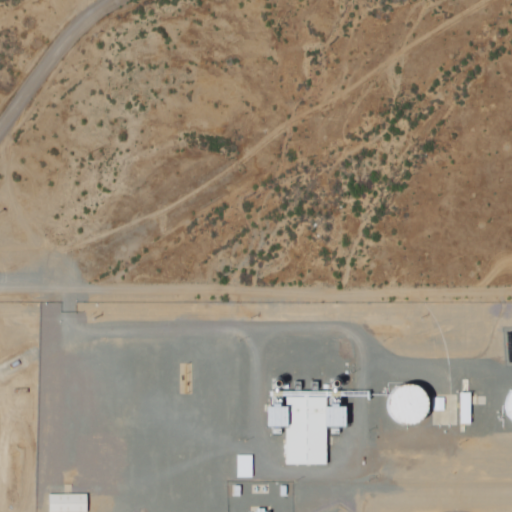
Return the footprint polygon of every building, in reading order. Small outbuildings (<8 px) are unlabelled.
[(322,464),(281,463),(281,428),(258,428),(258,407),(261,407),(261,404),(264,404),(264,390),(279,390),(279,384),(287,384),(287,390),(290,390),(290,382),(297,382),(297,390),(306,390),(306,380),(314,380),(314,390),(364,390),(364,398),(337,398),(337,426),(335,426),(335,433),(326,433),(326,426),(322,426),(322,464)] [(263,389),(265,389),(266,389),(267,388),(268,386),(268,385),(268,383),(267,382),(266,381),(264,381),(263,381),(262,382),(261,383),(260,384),(260,386),(261,387),(262,388),(263,389)] [(322,389),(323,390),(325,389),(326,388),(327,387),(327,385),(327,384),(326,383),(324,382),(323,381),(321,381),(320,382),(319,383),(319,385),(319,386),(319,388),(320,389),(322,389)] [(407,424),(410,424),(414,423),(417,422),(420,420),(423,417),(425,414),(426,411),(427,408),(428,404),(428,401),(427,397),(426,394),(424,391),(422,388),(419,386),(416,385),(412,384),(409,383),(405,383),(402,384),(398,385),(395,387),(393,390),(391,392),(389,395),(388,399),(387,402),(387,406),(388,409),(390,413),(391,416),(394,418),(397,420),(400,422),(403,423),(407,424)] [(461,423),(471,423),(470,400),(461,400),(461,423)] [(235,454),(251,454),(251,478),(235,478),(235,454)] [(49,511),(49,492),(87,492),(87,511),(49,511)]
